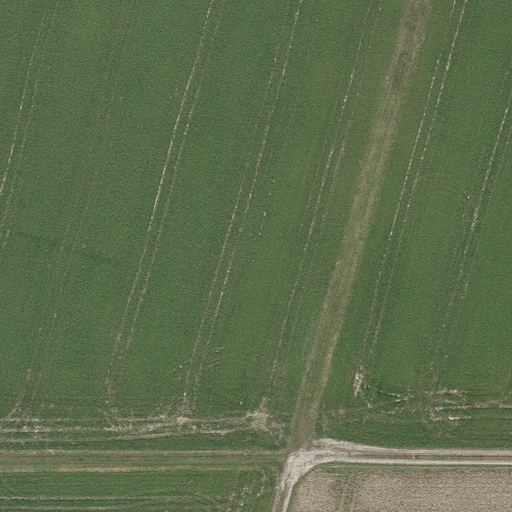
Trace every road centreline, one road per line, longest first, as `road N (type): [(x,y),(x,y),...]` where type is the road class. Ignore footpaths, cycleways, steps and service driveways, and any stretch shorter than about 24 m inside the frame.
road 1 (track): [(296,449),(421,0)]
road 2 (track): [(296,449),(0,449)]
road 3 (track): [(511,449),(296,449)]
